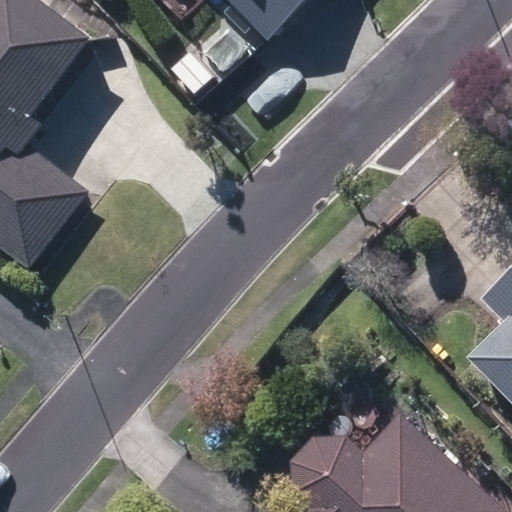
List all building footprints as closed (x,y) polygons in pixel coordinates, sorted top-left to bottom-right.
[(0,0),(0,250),(31,274),(91,198),(30,151),(43,134),(30,123),(88,49),(27,0),(0,0)] [(221,0),(270,49),(319,0),(221,0)] [(172,77),(196,102),(217,84),(193,57),(172,77)] [(470,356),(511,400),(511,269),(484,297),(506,321),(470,356)] [(511,511),(402,414),(369,452),(346,430),(313,433),(293,453),(295,489),(314,505),(308,511),(511,511)]
